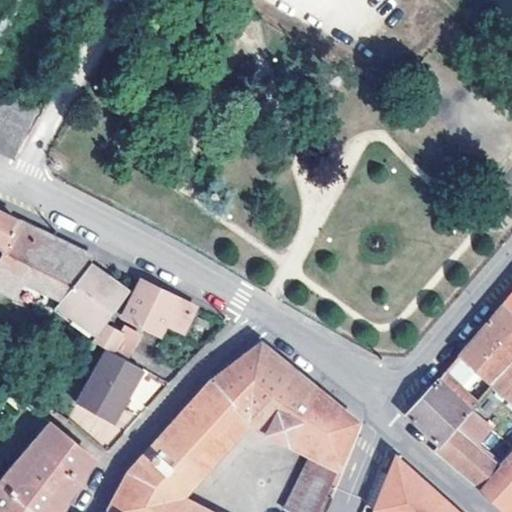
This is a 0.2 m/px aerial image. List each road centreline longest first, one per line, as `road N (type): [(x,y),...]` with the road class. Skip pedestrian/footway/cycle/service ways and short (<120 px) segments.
road 1 (residential): [(264,308),(0,175)]
road 2 (residential): [(264,308),(112,460),(80,511)]
road 3 (residential): [(511,264),(415,361),(383,413)]
road 4 (residential): [(383,413),(264,308)]
road 5 (residential): [(485,511),(383,413)]
